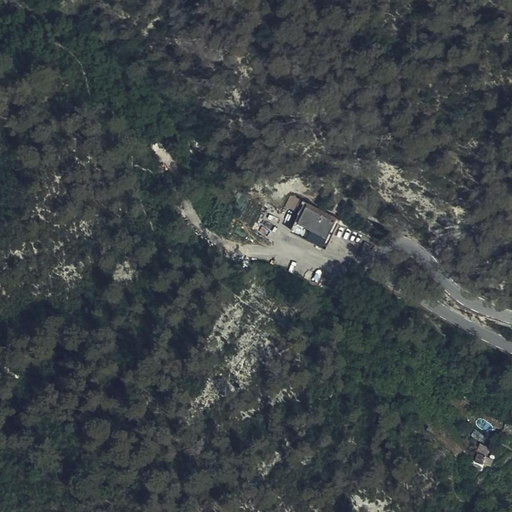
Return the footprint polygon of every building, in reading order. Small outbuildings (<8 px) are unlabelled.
[(293,218),(329,235),(333,226),(296,211),(297,208),(291,205),(287,216),(293,218)] [(296,211),(333,226),(334,223),(297,208),(296,211)] [(327,240),(329,235),(293,218),(288,228),(321,242),(323,238),(327,240)] [(321,253),(327,240),(323,238),(321,242),(288,228),(284,237),(321,253)] [(473,433),(470,447),(479,448),(482,435),(473,433)] [(470,447),(468,454),(478,456),(479,448),(470,447)] [(478,456),(468,454),(466,463),(476,465),(478,456)]
